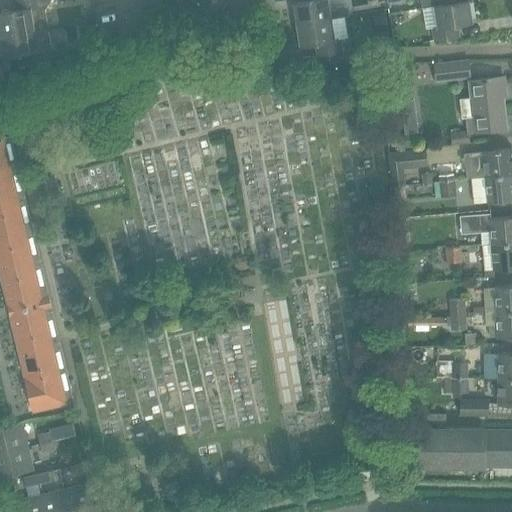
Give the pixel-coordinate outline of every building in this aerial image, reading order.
[(0,12),(0,33),(0,34),(48,26),(45,10),(51,0),(14,0),(16,10),(0,12)] [(293,3),(297,24),(345,16),(345,17),(349,16),(348,9),(344,6),(330,8),(328,0),(308,0),(309,1),(293,3)] [(422,0),(424,8),(435,6),(462,2),(461,0),(422,0)] [(469,1),(462,2),(435,6),(438,28),(433,29),(435,42),(460,37),(458,26),(473,23),(469,1)] [(345,16),(297,24),(301,47),(316,44),(318,56),(343,52),(340,39),(348,37),(345,17),(345,16)] [(48,26),(0,34),(4,57),(19,55),(21,67),(45,63),(44,58),(58,56),(57,51),(51,47),(48,26)] [(435,64),(437,81),(470,77),(468,61),(435,64)] [(360,67),(361,77),(371,76),(370,66),(360,67)] [(470,81),(472,101),(474,116),(468,117),(470,133),(506,129),(503,96),(506,96),(504,77),(470,81)] [(43,133),(49,155),(61,152),(55,131),(43,133)] [(0,137),(0,174),(18,167),(10,133),(9,133),(9,134),(10,134),(11,138),(4,140),(3,136),(0,137)] [(486,177),(486,178),(511,174),(511,148),(483,151),(483,152),(464,154),(467,179),(486,177)] [(389,153),(391,169),(393,186),(405,185),(403,168),(427,166),(425,149),(389,153)] [(0,174),(0,209),(27,203),(18,167),(0,174)] [(455,174),(439,176),(440,183),(455,181),(455,174)] [(511,174),(486,178),(489,203),(511,200),(511,174)] [(457,197),(455,181),(440,183),(441,199),(457,197)] [(393,186),(394,198),(406,197),(405,185),(393,186)] [(27,203),(0,209),(0,242),(34,235),(27,203)] [(491,231),(492,245),(511,242),(511,216),(491,219),(491,214),(461,217),(462,234),(491,231)] [(34,235),(0,242),(0,269),(2,276),(3,275),(42,266),(34,235)] [(511,242),(492,245),(483,245),(485,269),(494,268),(494,271),(511,269),(511,242)] [(463,263),(461,247),(446,248),(447,264),(463,263)] [(42,266),(3,275),(7,292),(6,293),(9,309),(10,308),(10,307),(16,306),(49,298),(42,266)] [(511,285),(496,286),(497,313),(511,311),(511,285)] [(11,314),(11,316),(14,330),(16,329),(20,346),(59,337),(51,306),(49,298),(16,306),(18,313),(12,315),(11,314)] [(466,299),(450,300),(451,315),(466,314),(466,299)] [(511,311),(497,313),(498,326),(490,326),(490,336),(499,336),(499,338),(511,337),(511,311)] [(467,330),(466,314),(451,315),(451,331),(467,330)] [(20,346),(18,347),(22,361),(24,361),(28,378),(66,369),(59,337),(20,346)] [(499,378),(499,379),(511,378),(511,352),(499,353),(499,356),(484,356),(484,378),(499,378)] [(288,357),(294,400),(315,397),(309,354),(288,357)] [(453,362),(453,379),(467,379),(467,362),(453,362)] [(28,378),(26,378),(34,411),(67,403),(66,398),(73,396),(66,369),(28,378)] [(511,378),(499,379),(498,405),(511,404),(511,378)] [(467,394),(467,379),(453,379),(453,394),(467,394)] [(460,414),(486,415),(486,401),(461,400),(460,414)] [(27,434),(41,433),(39,415),(26,417),(27,434)] [(411,459),(411,467),(485,467),(485,466),(511,466),(511,430),(485,430),(485,429),(446,429),(446,416),(411,416),(411,439),(398,438),(398,458),(411,459)] [(0,427),(0,453),(28,447),(22,423),(0,427)] [(38,435),(40,444),(52,441),(50,432),(38,435)] [(55,450),(52,441),(40,444),(42,453),(55,450)] [(28,447),(0,453),(0,478),(34,471),(28,447)] [(71,467),(73,475),(86,473),(83,464),(71,467)] [(50,480),(49,472),(36,475),(38,483),(50,480)] [(38,483),(36,475),(24,478),(26,486),(38,483)] [(94,511),(88,484),(64,490),(69,511),(94,511)] [(69,511),(64,490),(41,495),(44,511),(69,511)] [(44,511),(41,495),(17,501),(19,511),(44,511)]
